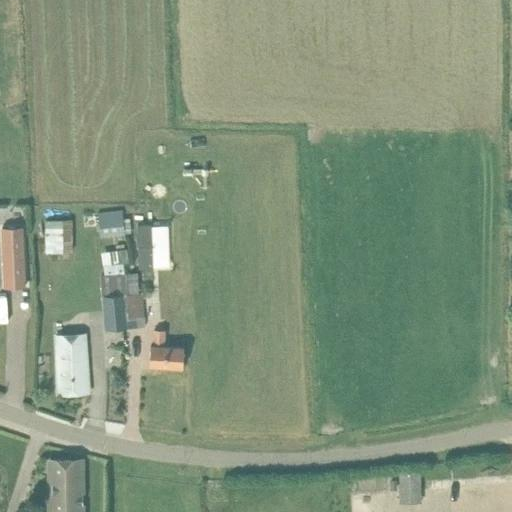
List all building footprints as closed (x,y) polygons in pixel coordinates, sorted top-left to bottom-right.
[(123,210),(98,213),(101,237),(126,235),(123,210)] [(73,221),(46,221),(46,252),(73,252),(73,221)] [(152,225),(137,226),(139,269),(154,269),(153,266),(168,265),(167,226),(152,226),(152,225)] [(1,227),(3,288),(25,287),(23,226),(1,227)] [(105,329),(128,328),(144,327),(142,292),(139,292),(138,272),(102,274),(105,329)] [(153,345),(150,345),(149,365),(182,367),(184,347),(163,346),(164,330),(154,329),(153,345)] [(85,332),(54,333),(57,394),(59,394),(89,392),(88,367),(85,332)] [(49,460),(50,480),(50,511),(82,511),(82,479),(81,459),(49,460)] [(425,472),(403,471),(402,499),(424,500),(425,472)]
